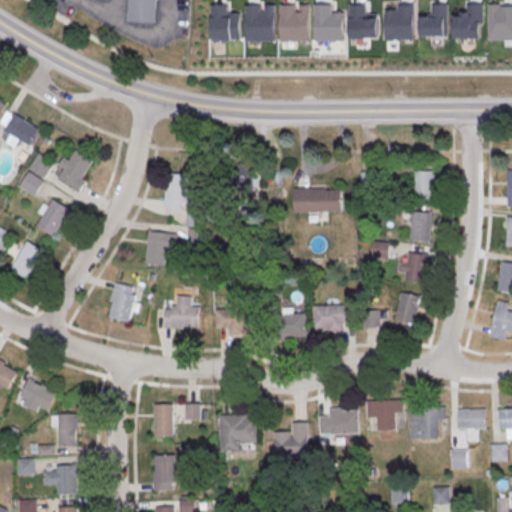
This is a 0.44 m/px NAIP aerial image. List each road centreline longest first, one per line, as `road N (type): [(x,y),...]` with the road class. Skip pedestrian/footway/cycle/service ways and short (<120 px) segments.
road 1 (tertiary): [(511,110),(298,114),(199,106),(96,76),(0,25)]
road 2 (residential): [(511,371),(368,362),(283,385),(222,369),(122,362),(42,338),(0,315)]
road 3 (residential): [(42,338),(125,193),(149,95)]
road 4 (residential): [(441,368),(467,244),(469,111)]
road 5 (residential): [(116,511),(122,362)]
